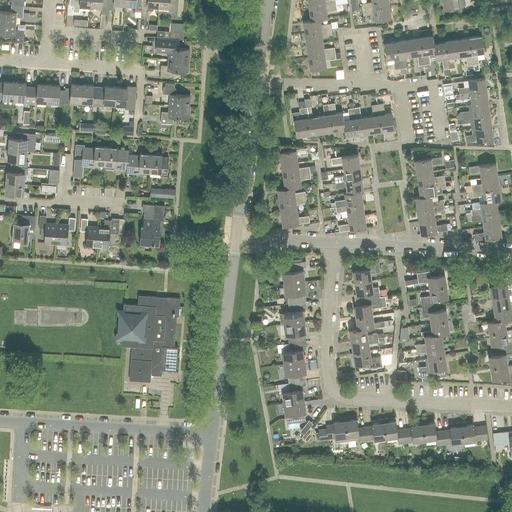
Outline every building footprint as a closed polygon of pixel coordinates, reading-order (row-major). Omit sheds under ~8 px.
[(91,7),(91,0),(70,0),(70,1),(71,3),(74,4),(73,12),(80,12),(80,6),(91,7)] [(108,0),(91,0),(91,7),(102,7),(101,13),(107,14),(108,10),(108,0)] [(125,5),(125,0),(108,0),(108,10),(113,10),(114,4),(125,5)] [(141,12),(142,0),(125,0),(125,5),(136,5),(135,12),(141,12)] [(159,7),(159,0),(142,0),(141,12),(141,16),(147,16),(147,11),(154,7),(159,7)] [(159,0),(159,7),(169,8),(169,11),(175,11),(176,0),(159,0)] [(389,5),(388,0),(371,0),(372,2),(362,4),(362,9),(389,5)] [(442,0),(444,9),(461,7),(459,0),(442,0)] [(337,10),(336,4),(309,8),(311,20),(320,19),(327,18),(326,12),(337,10)] [(23,18),(24,6),(11,5),(11,12),(0,10),(0,22),(16,24),(16,17),(23,18)] [(391,18),(389,5),(362,9),(363,15),(374,13),(375,20),(391,18)] [(321,25),(320,19),(311,20),(303,21),(305,33),(332,29),(331,23),(321,25)] [(15,30),(16,24),(0,22),(0,34),(11,35),(11,41),(23,42),(24,31),(15,30)] [(170,23),(170,31),(184,32),(185,24),(170,23)] [(333,35),(332,29),(305,33),(307,45),(323,43),(322,36),(333,35)] [(434,43),(433,36),(421,37),(425,64),(430,63),(429,53),(435,52),(434,43)] [(482,36),(469,38),(473,65),(478,64),(479,64),(477,53),(484,52),(482,36)] [(425,64),(421,37),(409,39),(411,56),(417,55),(419,65),(425,64)] [(473,65),(469,38),(457,39),(460,56),(466,55),(468,65),(473,65)] [(411,56),(409,39),(397,41),(401,68),(406,67),(407,67),(405,57),(411,56)] [(460,56),(457,39),(445,41),(450,68),(455,67),(454,57),(460,56)] [(189,60),(190,49),(172,47),(172,41),(157,40),(156,46),(162,47),(162,52),(169,52),(168,59),(189,60)] [(401,68),(397,41),(385,43),(387,60),(394,59),(395,69),(396,69),(401,68)] [(450,68),(445,41),(434,43),(435,52),(436,60),(442,59),(444,69),(449,68),(450,68)] [(324,49),(323,43),(307,45),(308,57),(335,53),(334,47),(324,49)] [(326,60),(336,59),(335,53),(308,57),(310,69),(327,67),(326,60)] [(188,72),(189,60),(168,59),(168,65),(161,65),(160,76),(173,77),(173,71),(188,72)] [(459,88),(460,94),(487,90),(485,78),(468,80),(469,87),(459,88)] [(13,108),(14,100),(15,82),(4,81),(0,81),(0,98),(3,99),(2,107),(13,108)] [(31,104),(32,88),(26,87),(26,83),(15,82),(14,100),(25,101),(25,103),(31,104)] [(169,105),(189,107),(190,94),(175,93),(175,83),(166,83),(165,87),(163,87),(163,93),(169,93),(169,105)] [(48,102),(49,85),(38,84),(37,88),(32,88),(31,104),(36,104),(37,102),(48,102)] [(81,102),(83,85),(72,84),(71,88),(65,88),(65,90),(64,104),(70,104),(70,101),(81,102)] [(64,104),(65,90),(60,90),(60,86),(49,85),(48,102),(59,103),(58,106),(64,106),(64,104)] [(98,106),(99,90),(93,90),(94,85),(83,85),(81,102),(92,103),(92,105),(98,106)] [(115,105),(116,87),(105,86),(105,90),(99,90),(98,106),(104,106),(104,104),(115,105)] [(127,88),(116,87),(115,105),(126,105),(126,108),(132,108),(133,92),(127,92),(127,88)] [(488,102),(487,90),(460,94),(461,99),(471,98),(472,104),(488,102)] [(490,114),(488,102),(472,104),(470,105),(470,111),(462,112),(463,117),(490,114)] [(335,103),(329,104),(333,131),(344,129),(345,129),(343,120),(344,120),(343,112),(336,113),(335,103)] [(383,103),(378,104),(382,131),(394,129),(391,113),(385,114),(383,103)] [(333,131),(329,104),(323,105),(325,115),(319,116),(321,132),(333,131)] [(382,131),(378,104),(372,105),(373,115),(367,116),(370,133),(382,131)] [(189,118),(189,107),(169,105),(169,112),(162,111),(161,123),(174,124),(174,117),(189,118)] [(321,132),(319,116),(313,117),(311,106),(310,107),(305,107),(309,134),(321,132)] [(293,113),(294,120),(294,119),(297,136),(309,134),(305,107),(300,108),(300,112),(293,113)] [(370,133),(367,116),(361,117),(360,107),(354,108),(358,135),(370,133)] [(358,135),(354,108),(353,108),(350,108),(348,109),(350,119),(344,120),(343,120),(345,129),(344,129),(345,136),(358,135)] [(492,126),(490,114),(463,117),(464,123),(472,122),(473,128),(492,126)] [(96,131),(97,127),(97,124),(80,123),(79,130),(96,131)] [(493,138),(492,126),(473,128),(474,134),(466,136),(466,142),(485,139),(493,138)] [(10,138),(9,149),(26,150),(34,151),(35,134),(14,132),(14,138),(10,138)] [(105,164),(106,147),(95,146),(95,148),(84,147),(84,146),(85,146),(85,145),(76,145),(75,154),(76,154),(76,153),(83,154),(82,159),(75,159),(75,158),(73,180),(74,180),(74,175),(82,175),(82,165),(94,166),(94,164),(105,164)] [(128,154),(129,154),(129,150),(117,149),(117,148),(106,147),(105,164),(115,165),(115,168),(127,169),(128,154)] [(307,148),(306,148),(280,152),(281,164),(298,162),(297,156),(307,154),(307,148)] [(26,161),(26,150),(9,149),(8,160),(12,160),(12,166),(28,167),(28,161),(26,161)] [(150,172),(151,154),(140,153),(140,155),(129,154),(128,154),(127,169),(127,173),(139,174),(140,171),(150,172)] [(151,154),(150,172),(150,176),(160,177),(160,175),(167,176),(168,157),(162,156),(162,155),(151,154)] [(360,167),(358,154),(331,158),(332,164),(343,163),(343,169),(360,167)] [(443,163),(442,156),(415,161),(416,173),(433,170),(432,164),(443,163)] [(445,161),(446,168),(452,168),(455,167),(454,160),(445,161)] [(310,172),(309,166),(299,168),(298,162),(281,164),(283,176),(310,172)] [(498,175),(496,163),(469,167),(470,173),(480,172),(481,178),(498,175)] [(27,173),(28,167),(12,166),(11,172),(7,172),(6,183),(24,184),(25,173),(27,173)] [(362,178),(360,167),(343,169),(344,175),(334,177),(335,182),(362,178)] [(434,177),(433,170),(416,173),(418,185),(445,181),(444,175),(434,177)] [(301,179),(311,178),(310,172),(283,176),(285,187),(285,188),(294,187),(301,186),(301,179)] [(500,187),(498,175),(481,178),(482,184),(472,185),(466,186),(466,192),(467,192),(473,191),(500,187)] [(364,191),(362,178),(335,182),(336,188),(346,187),(347,192),(347,193),(361,191),(364,191)] [(446,187),(445,181),(418,185),(420,196),(420,197),(432,195),(437,195),(442,194),(442,188),(446,187)] [(23,192),(24,184),(6,183),(5,194),(20,195),(20,197),(29,198),(29,193),(23,192)] [(47,183),(41,183),(41,186),(41,189),(41,191),(57,192),(58,184),(48,183),(47,183)] [(175,198),(176,189),(151,187),(151,196),(175,198)] [(295,193),(294,187),(285,188),(285,187),(277,189),(279,201),(306,198),(305,191),(295,193)] [(501,199),(500,187),(473,191),(473,197),(484,195),(485,201),(496,200),(501,199)] [(363,203),(361,191),(347,193),(347,192),(344,193),(345,199),(335,201),(335,202),(336,207),(363,203)] [(433,201),(432,195),(420,197),(420,196),(415,197),(417,209),(444,205),(443,199),(433,201)] [(307,203),(306,198),(279,201),(281,214),(297,211),(297,204),(307,203)] [(498,212),(496,200),(485,201),(480,202),(481,208),(470,210),(471,212),(471,216),(498,212)] [(365,215),(363,203),(336,207),(337,212),(347,211),(348,217),(365,215)] [(163,228),(165,205),(145,204),(143,226),(141,226),(140,243),(160,244),(161,228),(163,228)] [(445,211),(444,205),(417,209),(419,221),(435,219),(434,213),(445,211)] [(298,217),(297,211),(281,214),(283,226),(310,222),(309,216),(298,217)] [(500,224),(498,212),(471,216),(472,221),(482,220),(483,226),(500,224)] [(35,228),(36,216),(23,215),(22,223),(13,222),(12,239),(20,239),(20,241),(28,242),(29,227),(35,228)] [(56,244),(57,223),(46,222),(46,215),(40,215),(39,228),(45,228),(44,243),(56,244)] [(366,227),(365,215),(348,217),(349,223),(338,225),(339,231),(366,227)] [(75,230),(75,218),(69,217),(69,224),(57,223),(56,244),(67,245),(68,230),(75,230)] [(97,247),(99,226),(87,225),(88,218),(81,218),(81,231),(87,231),(86,246),(97,247)] [(436,225),(435,219),(419,221),(421,234),(447,230),(447,224),(436,225)] [(118,233),(119,221),(105,220),(105,227),(99,226),(97,247),(109,247),(110,233),(118,233)] [(502,236),(500,224),(483,226),(484,232),(474,234),(475,240),(502,236)] [(283,272),(284,284),(304,281),(303,270),(302,267),(307,267),(306,261),(289,263),(290,271),(283,272)] [(353,271),(355,283),(371,280),(370,273),(380,272),(379,262),(366,264),(367,269),(353,271)] [(429,281),(430,288),(446,286),(445,274),(431,276),(430,271),(417,273),(418,278),(418,283),(429,281)] [(490,286),(492,298),(509,295),(507,288),(511,287),(511,277),(503,279),(504,284),(490,286)] [(372,287),(371,280),(355,283),(357,294),(366,293),(367,298),(380,297),(379,287),(372,287)] [(306,293),(304,281),(284,284),(286,295),(288,295),(289,303),(306,301),(305,293),(306,293)] [(448,297),(446,286),(430,288),(431,295),(421,297),(422,307),(435,305),(434,299),(448,297)] [(176,316),(179,316),(180,298),(138,295),(138,304),(124,303),(123,311),(119,311),(118,337),(121,337),(121,345),(132,346),(129,380),(150,381),(151,371),(162,371),(162,370),(176,371),(178,347),(174,347),(176,316)] [(511,301),(510,302),(509,295),(492,298),(494,309),(511,306),(511,301)] [(371,308),(382,307),(387,306),(385,296),(380,297),(367,298),(368,304),(354,306),(356,317),(372,315),(371,308)] [(307,307),(306,301),(289,303),(290,311),(283,312),(283,313),(280,314),(281,324),(284,324),(304,321),(303,310),(302,310),(302,307),(307,307)] [(436,310),(435,305),(422,307),(424,317),(430,316),(431,323),(447,321),(446,309),(436,310)] [(511,310),(511,306),(494,309),(496,320),(496,321),(511,318),(511,317),(511,311),(511,310)] [(374,322),(372,315),(356,317),(358,329),(366,328),(377,326),(377,327),(384,326),(384,321),(374,322)] [(511,318),(496,321),(496,320),(488,322),(490,333),(506,331),(506,330),(505,323),(511,322),(511,318)] [(306,333),(304,321),(284,324),(286,335),(288,335),(289,343),(306,341),(305,333),(306,333)] [(449,332),(447,321),(431,323),(432,330),(422,332),(423,336),(425,336),(441,333),(449,332)] [(367,335),(366,328),(358,329),(350,330),(351,341),(378,338),(377,333),(367,335)] [(511,347),(511,329),(506,330),(506,331),(490,333),(491,345),(501,343),(502,349),(511,347)] [(443,345),(441,333),(425,336),(426,343),(416,344),(416,348),(443,345)] [(368,343),(379,342),(378,338),(351,341),(353,353),(350,353),(370,350),(368,343)] [(302,347),(307,346),(306,341),(289,343),(290,351),(283,352),(284,364),(304,361),(303,349),(302,349),(302,347)] [(445,356),(443,345),(416,348),(417,353),(427,351),(428,358),(445,356)] [(511,357),(511,347),(502,349),(503,354),(489,356),(491,368),(507,365),(506,358),(511,357)] [(371,357),(370,350),(350,353),(351,358),(354,358),(355,364),(368,362),(369,368),(382,366),(381,356),(371,357)] [(446,367),(445,356),(428,358),(429,365),(419,367),(421,377),(422,377),(432,375),(433,375),(434,378),(446,376),(445,368),(446,367)] [(306,373),(304,361),(284,364),(286,375),(288,375),(289,383),(306,381),(305,373),(306,373)] [(511,371),(508,372),(507,365),(491,368),(493,380),(506,377),(507,383),(511,382),(511,371)] [(307,386),(306,381),(289,383),(290,391),(282,392),(284,404),(304,401),(303,389),(302,389),(302,387),(307,386)] [(306,413),(304,401),(284,404),(285,415),(287,415),(288,423),(306,421),(305,413),(306,413)] [(348,440),(345,417),(340,418),(340,421),(333,422),(333,424),(326,425),(327,429),(318,430),(319,432),(316,433),(317,440),(320,439),(320,440),(335,438),(336,442),(348,440)] [(367,441),(365,427),(358,428),(357,419),(350,420),(349,417),(345,417),(348,440),(359,439),(360,442),(367,441)] [(386,438),(383,419),(379,420),(379,423),(372,424),(372,426),(365,427),(367,441),(386,438)] [(406,442),(404,429),(397,430),(396,421),(388,422),(388,419),(383,419),(386,438),(398,437),(399,443),(406,442)] [(445,444),(443,430),(436,431),(435,423),(427,424),(427,420),(422,421),(425,440),(437,438),(437,445),(445,444)] [(425,440),(422,421),(418,422),(418,425),(411,426),(411,428),(404,429),(406,442),(425,440)] [(483,439),(481,425),(474,426),(473,424),(466,425),(466,422),(461,423),(464,442),(483,439)] [(464,442),(461,423),(456,423),(457,427),(449,428),(450,430),(443,430),(445,444),(464,442)] [(511,455),(511,430),(493,433),(494,445),(510,443),(511,455)]
